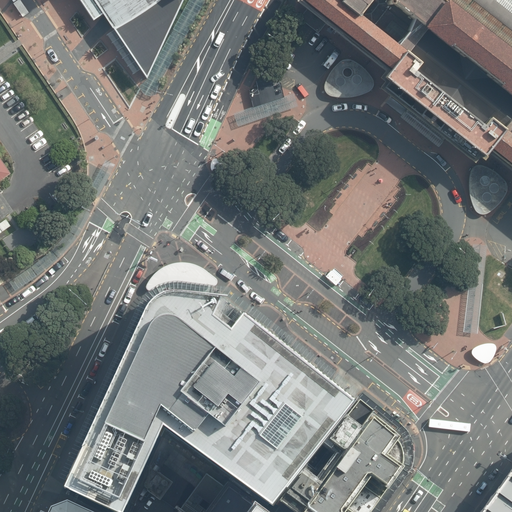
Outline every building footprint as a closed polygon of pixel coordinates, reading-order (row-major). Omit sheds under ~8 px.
[(80,0),(95,21),(105,15),(115,29),(149,81),(185,0),(80,0)] [(375,91),(403,113),(401,115),(400,118),(419,133),(438,148),(440,145),(441,143),(469,166),(474,160),(479,163),(484,156),(511,178),(511,0),(293,0),(290,5),(302,15),(298,19),(317,34),(320,29),(379,76),(375,81),(380,85),(375,91)] [(363,68),(359,65),(354,62),(350,60),(345,61),(340,62),(336,65),(333,68),(331,71),(328,75),(326,80),(325,83),(324,86),(324,89),(324,91),(325,93),(327,95),(330,97),(336,98),(342,99),(347,98),(352,98),(358,97),(362,95),(366,94),(369,92),(371,89),(373,86),(373,81),(371,77),(368,74),(363,68)] [(257,88),(248,91),(253,108),(284,97),(282,87),(280,82),(276,83),(274,78),(256,83),(257,88)] [(233,114),(238,127),(297,107),(293,94),(284,97),(253,108),(233,114)] [(0,185),(12,178),(0,159),(0,185)] [(211,166),(211,167),(211,168),(211,170),(211,171),(212,172),(213,172),(214,172),(216,171),(217,171),(219,170),(220,169),(221,168),(221,167),(221,166),(221,165),(220,163),(219,162),(218,161),(217,160),(215,159),(214,159),(213,159),(212,161),(211,163),(211,166)] [(98,197),(112,170),(103,165),(89,193),(98,197)] [(492,171),(484,167),(479,166),(476,166),(474,167),(472,168),(470,171),(469,174),(468,181),(468,185),(468,191),(469,197),(471,202),(473,208),(474,211),(476,213),(479,215),(480,215),(482,215),(484,215),(486,214),(488,213),(493,210),(497,206),(500,203),(504,198),(506,193),(507,189),(507,186),(505,183),(503,180),(498,175),(492,171)] [(79,236),(91,214),(81,209),(70,231),(79,236)] [(77,238),(69,232),(52,251),(60,257),(77,238)] [(478,324),(486,257),(487,247),(481,246),(474,245),(464,332),(470,333),(477,334),(478,324)] [(32,267),(38,275),(59,260),(52,251),(32,267)] [(148,307),(60,492),(101,511),(124,511),(164,427),(271,505),(276,498),(355,398),(332,380),(246,312),(244,314),(223,296),(224,295),(210,293),(211,285),(215,286),(217,284),(218,282),(218,281),(217,279),(212,274),(202,267),(196,265),(193,263),(182,262),(172,264),(162,268),(153,276),(148,283),(146,287),(147,289),(150,291),(156,286),(161,294),(159,295),(153,300),(148,307)] [(37,276),(31,268),(10,282),(16,291),(37,276)] [(479,345),(477,346),(475,347),(474,348),(473,348),(472,350),(471,351),(471,352),(471,354),(472,356),(473,356),(475,358),(477,360),(480,362),(483,363),(485,363),(487,363),(488,363),(490,361),(492,359),(493,357),(495,353),(495,350),(496,347),(495,346),(494,345),(493,344),(490,343),(485,344),(480,345),(479,345)] [(355,398),(276,498),(296,511),(373,511),(408,464),(409,458),(409,451),(407,444),(404,438),(355,398)] [(511,511),(511,472),(483,511),(511,511)] [(266,511),(254,503),(227,483),(224,487),(206,474),(178,511),(266,511)] [(87,511),(64,501),(58,511),(57,511),(87,511)]
